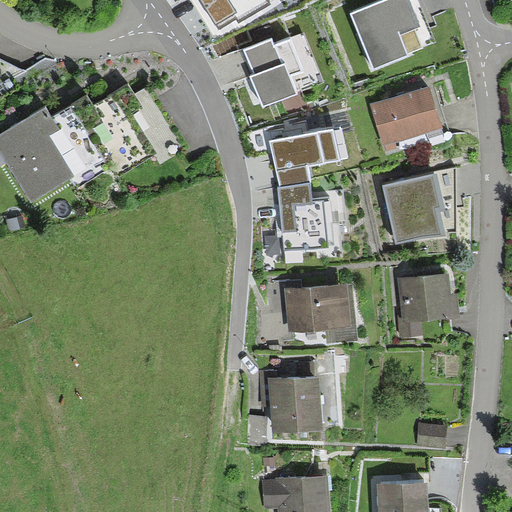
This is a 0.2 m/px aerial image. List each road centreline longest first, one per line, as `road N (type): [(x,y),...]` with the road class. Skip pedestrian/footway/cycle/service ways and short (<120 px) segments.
road 1 (residential): [(471,511),(488,378),(491,157),(479,46)]
road 2 (residential): [(233,354),(240,176),(204,95),(154,18)]
road 3 (residential): [(0,21),(36,43),(68,47),(97,44),(154,18)]
